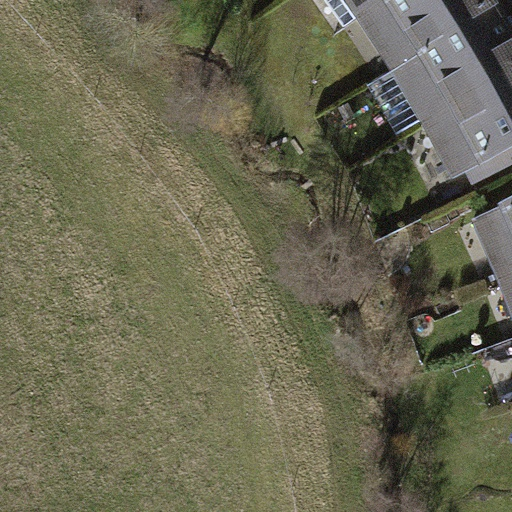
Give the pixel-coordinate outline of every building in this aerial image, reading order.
[(350,0),(362,15),(381,0),(350,0)] [(497,0),(381,0),(362,15),(394,69),(497,0)] [(511,70),(511,5),(509,0),(497,0),(394,69),(427,121),(511,70)] [(511,148),(511,70),(427,121),(455,177),(511,148)] [(511,201),(474,220),(501,280),(511,274),(511,201)] [(511,274),(501,280),(511,307),(511,274)]
